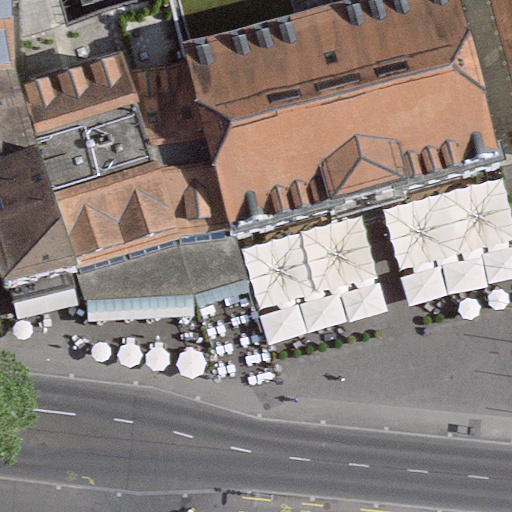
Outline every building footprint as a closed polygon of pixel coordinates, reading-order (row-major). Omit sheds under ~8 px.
[(0,0),(0,81),(19,77),(13,0),(0,0)] [(189,68),(234,239),(325,215),(503,168),(458,0),(387,0),(185,53),(189,68)] [(511,0),(497,0),(511,55),(511,0)] [(124,57),(22,87),(78,276),(86,307),(198,303),(129,73),(124,57)] [(189,68),(129,73),(198,303),(249,287),(234,239),(189,68)] [(0,295),(78,276),(22,87),(19,77),(0,81),(0,295)]
